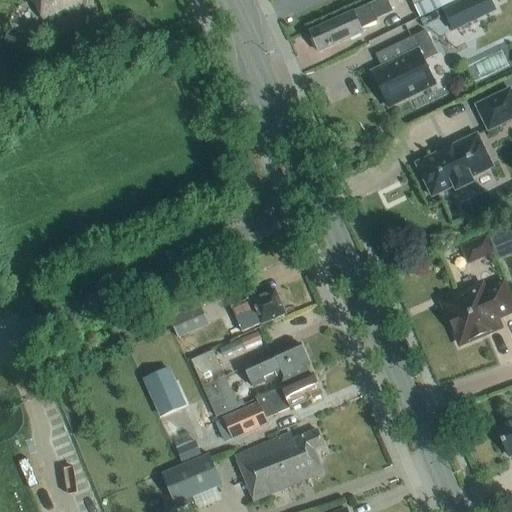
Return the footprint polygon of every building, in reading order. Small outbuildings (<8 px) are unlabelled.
[(31,0),(33,4),(35,3),(43,19),(83,0),(31,0)] [(377,20),(393,12),(387,0),(375,0),(376,2),(370,5),(369,5),(353,12),(310,32),(319,52),(362,33),(361,30),(378,22),(377,20)] [(471,8),(444,20),(458,48),(485,36),(471,8)] [(373,73),(372,73),(389,108),(390,107),(389,106),(433,85),(434,86),(435,85),(424,62),(437,55),(426,31),(401,43),(407,57),(374,74),(373,73)] [(511,119),(511,94),(510,90),(476,106),(488,131),(511,119)] [(493,168),(477,135),(453,147),(452,147),(441,152),(441,153),(416,165),(432,197),(454,187),(457,191),(473,183),(471,179),(493,168)] [(511,220),(487,231),(493,246),(511,237),(511,220)] [(495,254),(488,236),(460,247),(468,266),(495,254)] [(484,286),(443,304),(461,344),(501,327),(498,319),(511,313),(511,296),(506,282),(485,290),(484,286)] [(283,313),(284,309),(282,303),(279,302),(274,292),(262,297),(260,294),(248,299),(248,300),(230,307),(234,316),(255,307),(262,324),(284,314),(283,313)] [(209,326),(201,306),(170,319),(178,339),(209,326)] [(239,339),(219,348),(222,356),(242,347),(239,339)] [(306,367),(310,366),(300,345),(271,358),(246,370),(253,387),(279,376),(282,383),(308,372),(306,367)] [(216,418),(239,408),(215,357),(194,367),(216,418)] [(168,372),(142,383),(158,419),(183,408),(168,372)] [(233,440),(268,424),(266,419),(290,408),(291,409),(321,395),(313,375),(256,400),(258,404),(223,420),(233,440)] [(511,421),(496,428),(509,457),(511,455),(511,421)] [(314,451),(324,447),(317,430),(293,440),(290,434),(235,457),(254,502),(324,473),(314,451)] [(200,455),(195,442),(176,450),(182,463),(200,455)] [(190,499),(222,485),(209,455),(162,475),(176,510),(192,503),(190,499)]
